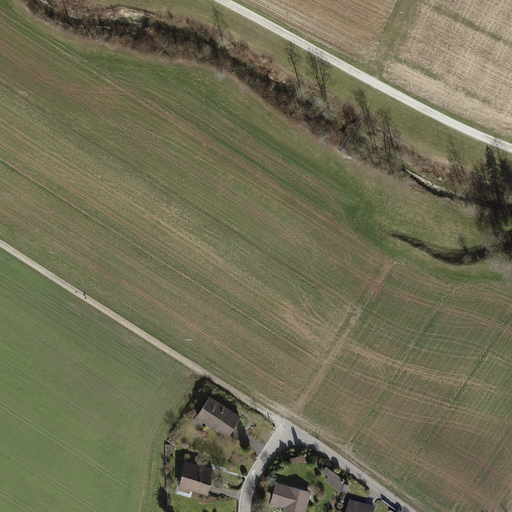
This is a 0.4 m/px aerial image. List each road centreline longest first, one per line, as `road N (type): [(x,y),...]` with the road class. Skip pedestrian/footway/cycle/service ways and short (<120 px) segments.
road 1 (track): [(0,242),(287,426)]
road 2 (track): [(511,150),(218,0)]
road 3 (residential): [(245,511),(251,478),(287,426),(410,511)]
